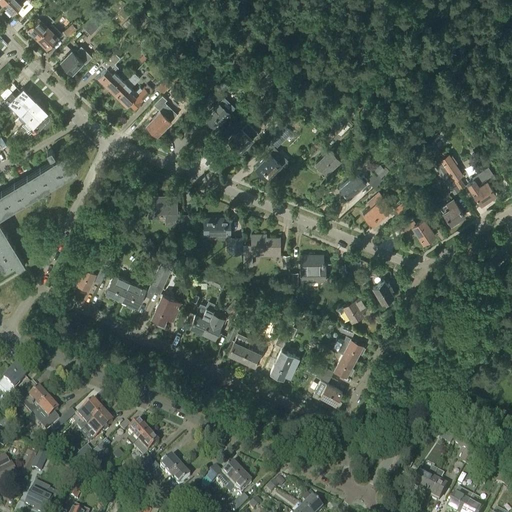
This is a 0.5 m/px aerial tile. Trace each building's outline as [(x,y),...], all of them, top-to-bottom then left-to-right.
[(12,12),(23,1),(23,0),(4,0),(2,3),(12,12)] [(54,20),(44,10),(38,16),(27,27),(37,38),(52,23),(52,22),(54,20)] [(150,21),(143,13),(135,21),(142,28),(150,21)] [(91,35),(102,24),(94,15),(82,27),(91,35)] [(46,47),(58,36),(61,32),(52,23),(37,38),(46,47)] [(69,37),(79,28),(74,23),(64,32),(69,37)] [(61,61),(66,66),(65,68),(69,72),(71,71),(72,72),(83,60),(86,63),(92,56),(81,45),(77,49),(75,47),(73,50),(72,49),(61,61)] [(114,93),(125,82),(114,72),(118,67),(114,63),(120,58),(113,51),(102,63),(106,67),(97,76),(114,93)] [(164,92),(180,75),(174,69),(158,86),(164,92)] [(270,71),(258,83),(265,91),(277,79),(270,71)] [(132,87),(140,78),(134,72),(125,82),(114,93),(119,99),(121,97),(134,109),(150,93),(149,92),(152,89),(147,84),(142,89),(139,86),(135,90),(132,87)] [(16,95),(12,91),(1,102),(11,112),(14,109),(30,94),(23,87),(20,90),(16,95)] [(216,88),(209,95),(214,99),(220,92),(216,88)] [(20,114),(35,99),(30,94),(14,109),(15,109),(20,114)] [(159,107),(167,99),(162,95),(155,103),(159,107)] [(234,107),(224,97),(219,101),(213,106),(214,108),(205,117),(203,120),(209,126),(211,123),(215,127),(230,112),(229,111),(234,107)] [(35,99),(20,114),(17,118),(23,124),(27,121),(42,106),(35,99)] [(370,117),(376,110),(369,104),(363,111),(370,117)] [(48,112),(42,106),(27,121),(23,124),(34,135),(51,118),(50,118),(46,114),(48,112)] [(157,135),(171,121),(161,110),(146,125),(157,135)] [(337,139),(352,125),(344,117),(330,131),(337,139)] [(275,132),(283,125),(277,119),(269,126),(275,132)] [(257,133),(248,123),(230,142),(239,151),(243,147),(245,149),(250,144),(248,142),(257,133)] [(291,132),(284,124),(267,142),(274,149),(291,132)] [(228,129),(224,133),(228,137),(232,133),(228,129)] [(13,149),(21,144),(14,133),(7,140),(13,149)] [(42,151),(45,157),(46,157),(50,155),(50,154),(47,148),(46,148),(42,150),(42,151)] [(317,163),(315,164),(320,169),(321,168),(325,173),(340,159),(330,148),(316,162),(317,163)] [(267,178),(281,164),(274,158),(278,154),(273,149),(270,153),(255,167),(267,178)] [(0,216),(77,171),(66,153),(0,192),(0,263),(4,270),(15,264),(18,268),(25,264),(0,222),(0,216)] [(459,188),(464,185),(459,177),(462,174),(449,154),(447,155),(443,158),(440,159),(459,188)] [(434,164),(439,172),(444,168),(439,160),(434,164)] [(382,163),(375,170),(382,178),(389,171),(382,163)] [(361,177),(356,171),(339,187),(348,197),(367,180),(363,175),(361,177)] [(481,203),(495,193),(482,173),(467,183),(481,203)] [(454,194),(460,190),(453,181),(447,185),(454,194)] [(382,196),(379,192),(368,202),(371,206),(363,213),(373,225),(392,207),(382,196)] [(398,214),(418,197),(414,192),(394,209),(398,214)] [(176,211),(176,197),(150,197),(150,216),(158,216),(158,212),(166,212),(166,223),(177,224),(177,211),(176,211)] [(450,224),(463,215),(453,199),(439,208),(443,213),(450,224)] [(193,232),(193,214),(179,214),(179,232),(193,232)] [(230,234),(230,218),(204,218),(204,234),(230,234)] [(434,235),(424,218),(414,224),(412,220),(401,227),(406,234),(414,229),(423,242),(434,235)] [(192,233),(177,234),(177,247),(178,253),(192,253),(192,247),(192,233)] [(263,238),(263,235),(252,235),(252,246),(244,246),(244,266),(252,266),(252,256),(280,256),(280,237),(263,238)] [(242,254),(242,236),(228,236),(228,254),(242,254)] [(100,283),(103,276),(109,264),(112,258),(106,255),(94,280),(100,283)] [(323,264),(323,255),(301,255),(301,271),(300,271),(300,274),(302,274),(302,281),(325,281),(325,264),(323,264)] [(116,260),(112,258),(109,264),(103,276),(109,279),(114,266),(113,266),(116,260)] [(88,289),(96,272),(89,269),(91,266),(85,263),(75,283),(88,289)] [(159,295),(173,266),(167,263),(165,268),(154,292),(155,292),(159,294),(159,295)] [(154,292),(165,268),(160,265),(145,296),(151,299),(152,299),(155,292),(154,292)] [(206,271),(202,279),(222,289),(226,280),(206,271)] [(121,299),(129,283),(130,281),(113,274),(105,291),(121,299)] [(386,284),(384,280),(372,287),(381,302),(393,295),(390,290),(392,289),(388,283),(386,284)] [(138,307),(143,295),(146,289),(130,281),(129,283),(121,299),(138,307)] [(197,304),(205,288),(198,285),(190,301),(197,304)] [(177,315),(178,313),(177,312),(181,302),(162,294),(151,318),(164,324),(166,317),(173,320),(175,315),(177,315)] [(351,320),(362,313),(361,310),(366,308),(359,296),(343,305),(339,308),(338,311),(341,316),(344,316),(348,314),(351,320)] [(220,314),(233,320),(237,312),(242,302),(234,299),(220,314)] [(208,319),(212,310),(206,307),(202,316),(196,314),(190,326),(202,331),(208,319)] [(214,337),(224,317),(213,312),(209,320),(208,319),(202,331),(214,337)] [(293,337),(297,328),(285,323),(275,344),(282,347),(288,334),(293,337)] [(232,340),(238,327),(236,326),(232,325),(226,338),(232,340)] [(355,330),(342,325),(339,330),(352,336),(355,330)] [(241,360),(249,342),(251,339),(238,332),(228,354),(241,360)] [(350,338),(346,335),(344,340),(341,338),(339,338),(337,340),(333,347),(338,350),(337,351),(342,353),(354,360),(363,344),(350,337),(350,338)] [(254,366),(260,353),(253,350),(256,345),(249,342),(241,360),(254,366)] [(268,357),(273,346),(267,343),(262,354),(268,357)] [(287,352),(281,349),(270,373),(282,379),(284,374),(290,377),(299,357),(287,352)] [(345,376),(354,360),(342,353),(333,369),(345,376)] [(331,377),(333,371),(321,365),(318,370),(331,377)] [(15,367),(0,383),(0,387),(9,396),(15,390),(14,389),(25,376),(15,367)] [(328,382),(331,377),(318,370),(315,375),(328,382)] [(335,404),(342,392),(320,381),(314,392),(335,404)] [(48,400),(39,389),(30,397),(27,395),(19,402),(31,415),(48,400)] [(48,419),(58,411),(48,400),(31,415),(34,419),(42,412),(48,419)] [(103,412),(93,401),(83,411),(82,409),(75,415),(81,422),(76,426),(81,431),(84,429),(88,426),(88,425),(103,412)] [(57,430),(75,414),(71,410),(53,426),(57,430)] [(88,426),(84,429),(94,439),(103,431),(104,433),(108,429),(107,427),(112,423),(103,412),(88,425),(88,426)] [(9,434),(16,427),(8,418),(0,423),(0,425),(1,427),(3,430),(4,433),(6,431),(9,434)] [(120,428),(123,431),(130,425),(127,421),(120,428)] [(134,447),(149,433),(138,422),(128,432),(129,433),(128,434),(131,438),(127,442),(132,447),(133,446),(134,447)] [(453,442),(455,437),(443,430),(440,436),(453,442)] [(149,453),(154,449),(153,448),(158,443),(149,433),(134,447),(143,457),(148,452),(149,453)] [(471,453),(474,446),(457,438),(454,444),(458,446),(457,447),(461,449),(462,448),(466,450),(459,463),(464,465),(471,453)] [(94,459),(110,444),(106,440),(89,455),(94,459)] [(73,458),(78,464),(92,451),(87,446),(73,458)] [(25,479),(36,456),(38,451),(30,447),(26,456),(28,457),(24,464),(25,464),(19,476),(25,479)] [(470,468),(479,450),(476,448),(473,454),(471,453),(464,465),(470,468)] [(40,471),(47,455),(39,451),(32,468),(40,471)] [(139,465),(145,471),(153,462),(148,457),(139,465)] [(169,477),(173,474),(180,467),(171,457),(160,467),(169,477)] [(9,464),(7,460),(0,463),(0,484),(17,476),(11,464),(9,464)] [(153,462),(145,471),(150,477),(159,468),(153,462)] [(225,489),(231,484),(241,473),(232,464),(221,474),(216,479),(225,489)] [(501,485),(511,467),(508,465),(503,474),(500,473),(496,482),(501,485)] [(507,488),(511,478),(511,466),(511,467),(501,485),(507,488)] [(179,487),(189,477),(180,467),(173,474),(169,477),(165,482),(168,486),(170,484),(175,490),(174,493),(168,498),(174,504),(185,493),(179,487)] [(216,479),(221,474),(215,467),(201,481),(201,485),(204,488),(208,488),(216,479)] [(429,486),(437,471),(431,468),(429,473),(421,468),(411,486),(424,493),(428,485),(429,486)] [(446,487),(440,484),(442,480),(441,479),(443,474),(437,471),(429,486),(428,485),(424,493),(438,501),(446,487)] [(108,481),(112,477),(109,473),(104,477),(108,481)] [(231,484),(225,489),(229,494),(235,488),(240,494),(251,483),(241,473),(231,484)] [(284,482),(279,477),(275,481),(280,486),(284,482)] [(76,498),(83,483),(75,480),(68,495),(76,498)] [(273,481),(269,484),(274,489),(278,486),(273,481)] [(269,484),(266,488),(270,493),(274,489),(269,484)] [(48,493),(33,486),(25,504),(38,510),(38,511),(39,511),(46,511),(52,499),(54,500),(57,493),(49,489),(48,493)] [(464,510),(472,496),(458,488),(446,509),(451,511),(461,511),(463,509),(464,510)] [(311,499),(306,494),(301,499),(306,504),(302,507),(307,511),(318,511),(322,509),(311,498),(311,499)] [(231,508),(234,511),(235,511),(247,501),(243,496),(231,508)] [(479,511),(481,510),(483,507),(477,504),(479,500),(472,496),(464,510),(463,509),(461,511),(479,511)] [(257,506),(261,502),(256,498),(252,502),(257,506)] [(252,502),(248,506),(253,510),(257,506),(252,502)]
